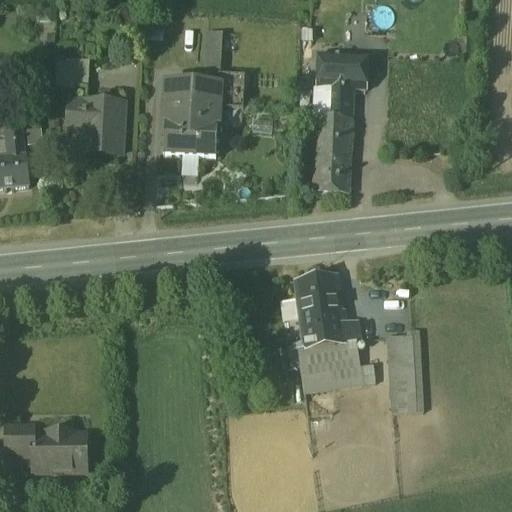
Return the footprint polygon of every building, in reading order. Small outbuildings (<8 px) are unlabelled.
[(224,37),(187,35),(184,72),(222,75),(224,37)] [(370,65),(322,61),(316,148),(352,150),(356,95),(368,96),(370,65)] [(91,64),(57,62),(55,90),(90,92),(91,64)] [(220,96),(169,93),(166,127),(218,131),(219,113),(242,115),(244,81),(221,80),(220,96)] [(124,107),(86,105),(86,107),(69,106),(67,134),(85,135),(85,154),(123,156),(124,107)] [(218,131),(166,127),(164,161),(216,165),(218,131)] [(25,134),(7,136),(10,162),(28,160),(25,134)] [(352,150),(316,148),(313,199),(318,199),(318,202),(327,204),(327,201),(348,203),(352,150)] [(10,162),(0,163),(0,194),(32,191),(28,160),(10,162)] [(336,282),(297,287),(306,352),(346,347),(336,282)] [(412,340),(388,342),(391,402),(415,400),(412,340)] [(306,352),(299,353),(305,397),(363,389),(357,346),(346,347),(306,352)] [(34,432),(6,432),(7,460),(33,460),(33,440),(35,440),(34,432)] [(74,440),(74,436),(46,436),(46,440),(35,440),(33,440),(33,460),(33,476),(87,476),(87,440),(74,440)]
